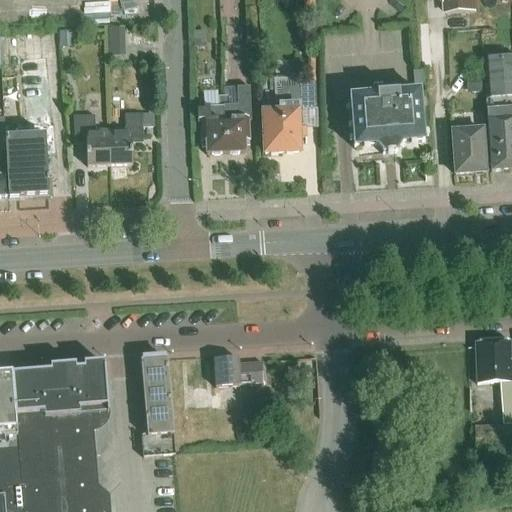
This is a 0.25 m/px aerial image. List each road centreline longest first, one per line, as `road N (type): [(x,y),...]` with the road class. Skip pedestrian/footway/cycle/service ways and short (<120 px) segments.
road 1 (unclassified): [(0,345),(332,329)]
road 2 (unclassified): [(182,248),(175,0)]
road 3 (tertiary): [(328,240),(511,230)]
road 4 (tertiary): [(0,262),(182,248)]
road 5 (unclassified): [(332,329),(511,318)]
road 6 (tertiary): [(182,248),(328,240)]
